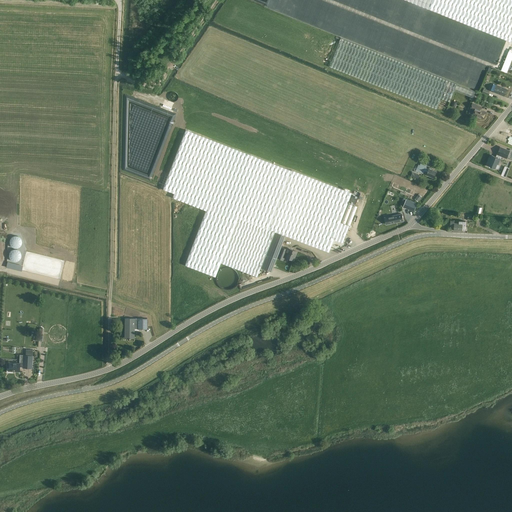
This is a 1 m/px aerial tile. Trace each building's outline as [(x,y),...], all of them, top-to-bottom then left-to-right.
[(511,0),(406,0),(511,42),(511,0)] [(329,66),(437,109),(441,98),(450,102),(454,90),(473,98),(475,91),(340,38),(329,66)] [(505,97),(508,89),(496,85),(494,92),(505,97)] [(473,115),(483,119),(486,112),(478,109),(479,106),(473,104),(471,108),(469,112),(469,113),(473,114),(473,115)] [(163,188),(163,189),(174,193),(172,197),(206,210),(206,211),(185,265),(215,277),(221,263),(257,277),(260,268),(261,268),(271,272),(276,259),(277,258),(281,247),(285,236),(328,252),(333,240),(342,243),(349,226),(340,222),(351,193),(186,130),(168,176),(164,185),(163,188)] [(510,151),(500,146),(496,157),(492,156),(490,161),(489,161),(487,165),(498,169),(499,169),(500,166),(499,165),(502,157),(507,159),(510,151)] [(426,175),(434,178),(436,172),(429,168),(429,169),(426,167),(427,165),(421,162),(419,166),(418,165),(415,172),(417,173),(418,171),(423,173),(424,171),(427,172),(426,175)] [(505,166),(501,175),(506,177),(510,168),(505,166)] [(414,211),(417,203),(406,199),(403,206),(414,211)] [(395,215),(385,217),(386,224),(403,221),(402,214),(401,214),(401,211),(403,210),(402,205),(400,205),(400,206),(390,208),(391,213),(394,212),(395,215)] [(454,230),(465,230),(466,221),(459,221),(459,224),(454,224),(454,221),(451,220),(450,230),(454,230)] [(284,257),(294,260),(297,251),(288,248),(287,249),(284,248),(283,252),(286,253),(284,257)] [(139,319),(125,318),(125,339),(134,339),(134,328),(137,328),(137,329),(147,329),(147,319),(139,319)] [(23,355),(20,355),(19,363),(9,363),(9,368),(7,368),(6,372),(13,373),(13,371),(19,372),(20,367),(23,367),(23,368),(31,369),(33,350),(26,349),(25,355),(23,355)]
